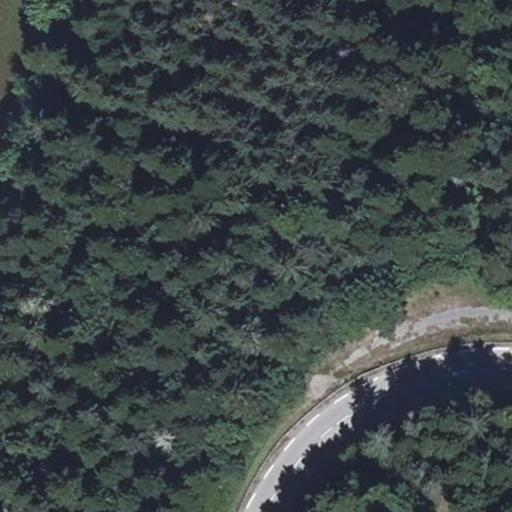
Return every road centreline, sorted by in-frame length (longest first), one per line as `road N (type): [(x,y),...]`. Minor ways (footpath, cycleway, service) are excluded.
road 1 (track): [(67,0),(64,52),(0,377)]
road 2 (secondary): [(511,360),(431,366),(349,401),(297,447),(255,511)]
